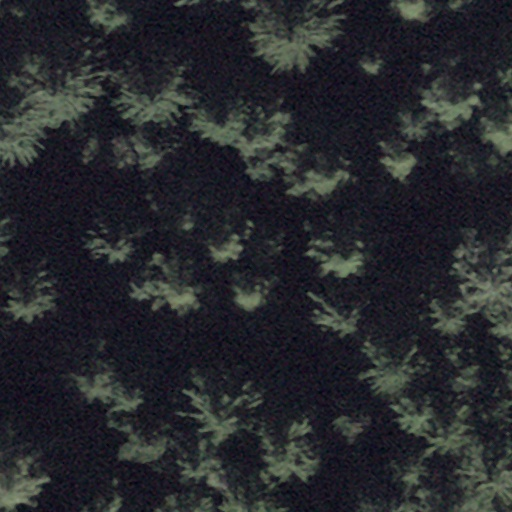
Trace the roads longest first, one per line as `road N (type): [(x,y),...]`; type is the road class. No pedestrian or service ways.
road 1 (track): [(467,0),(424,34),(305,35),(238,47),(208,75),(200,135),(235,183),(327,208),(419,219),(490,248),(511,269)]
road 2 (track): [(248,511),(140,492),(50,511)]
